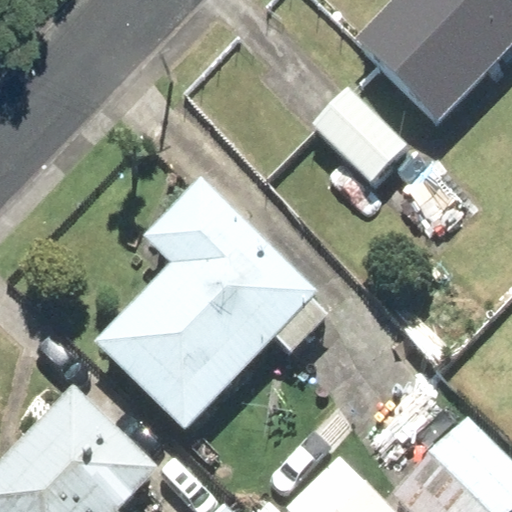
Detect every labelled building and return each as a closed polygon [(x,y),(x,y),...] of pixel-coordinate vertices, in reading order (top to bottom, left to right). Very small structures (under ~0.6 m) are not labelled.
[(511,0),(408,0),(355,57),(440,137),(511,60),(511,0)] [(400,157),(344,104),(310,140),(366,193),(400,157)] [(165,280),(89,360),(181,446),(311,308),(193,197),(138,255),(165,280)] [(68,404),(0,475),(0,511),(125,511),(152,483),(68,404)] [(511,511),(511,478),(464,431),(387,507),(392,511),(511,511)] [(370,511),(333,475),(295,511),(370,511)]
